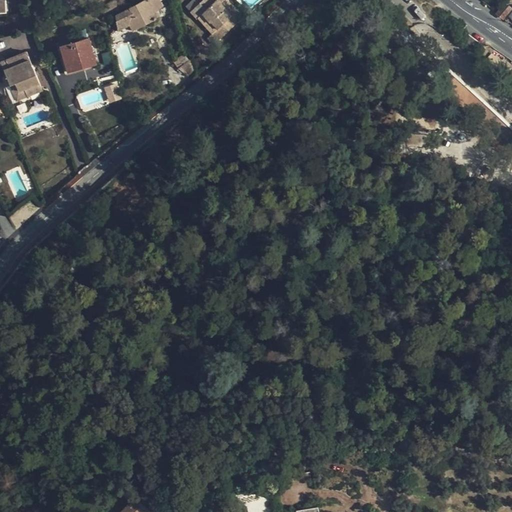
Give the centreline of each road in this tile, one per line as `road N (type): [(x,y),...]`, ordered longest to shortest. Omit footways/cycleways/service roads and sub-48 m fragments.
road 1 (residential): [(293,0),(16,249)]
road 2 (unknown): [(511,468),(286,447),(231,471),(221,485),(224,511)]
road 3 (residential): [(403,0),(511,105)]
